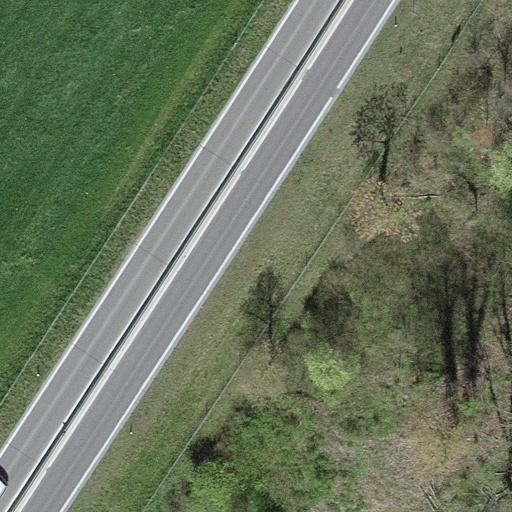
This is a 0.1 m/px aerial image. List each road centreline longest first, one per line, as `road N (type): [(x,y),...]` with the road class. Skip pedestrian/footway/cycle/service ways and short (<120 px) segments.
road 1 (trunk): [(39,511),(365,0)]
road 2 (trunk): [(312,0),(0,488)]
